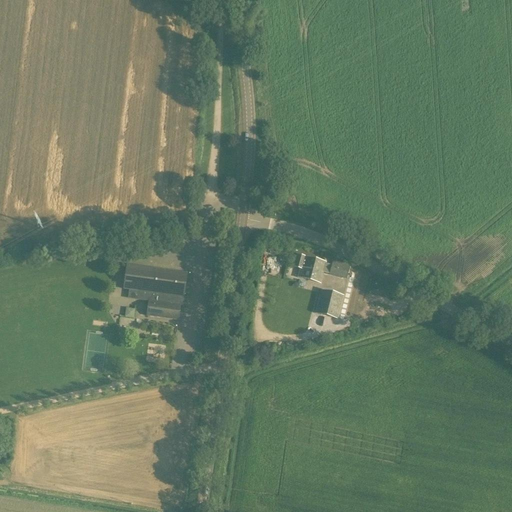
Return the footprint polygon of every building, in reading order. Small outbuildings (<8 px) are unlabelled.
[(294,267),(300,269),(298,278),(320,284),(326,263),(297,255),(294,267)] [(346,279),(350,266),(333,261),(329,275),(346,279)] [(137,300),(149,302),(147,317),(178,321),(181,298),(183,298),(187,274),(127,266),(124,290),(139,292),(137,300)] [(338,320),(343,296),(321,290),(315,314),(338,320)] [(126,308),(125,318),(134,318),(135,309),(126,308)]
